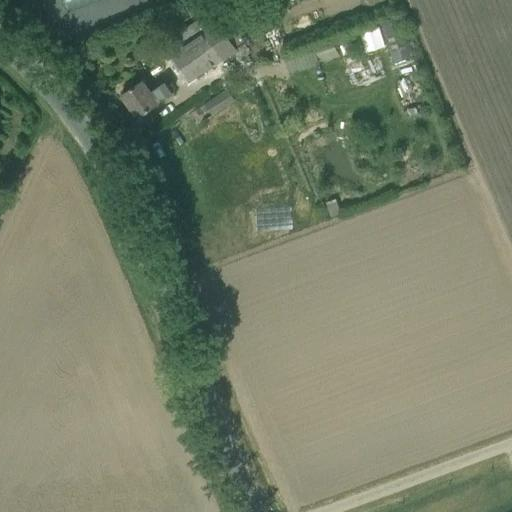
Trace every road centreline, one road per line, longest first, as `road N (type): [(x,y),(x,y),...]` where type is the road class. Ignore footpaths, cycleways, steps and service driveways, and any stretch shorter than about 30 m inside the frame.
road 1 (unclassified): [(255,511),(93,157),(63,112),(0,51)]
road 2 (unclassified): [(309,511),(511,438)]
